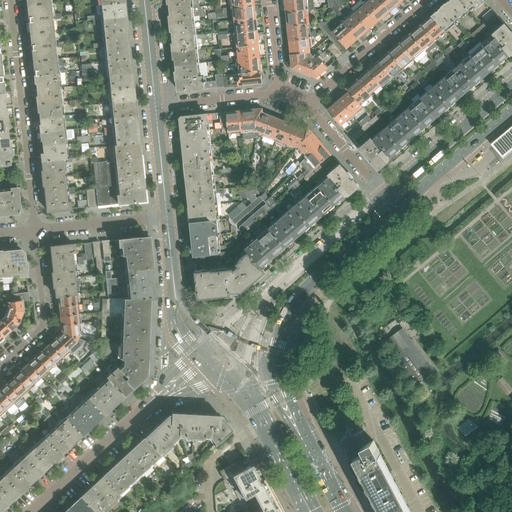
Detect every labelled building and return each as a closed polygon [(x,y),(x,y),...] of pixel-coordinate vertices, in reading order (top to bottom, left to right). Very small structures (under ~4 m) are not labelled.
[(194,22),(191,0),(168,0),(169,3),(170,3),(171,16),(170,16),(171,24),(194,22)] [(255,11),(253,0),(232,0),(235,20),(256,18),(256,11),(255,11)] [(308,25),(305,0),(284,0),(288,27),(308,25)] [(390,11),(380,0),(369,0),(354,13),(369,30),(374,25),(373,25),(379,20),(384,15),(385,16),(390,11)] [(380,0),(390,11),(396,7),(395,6),(400,1),(402,0),(380,0)] [(470,12),(459,0),(449,0),(432,16),(446,32),(455,25),(454,23),(455,23),(454,22),(457,19),(458,20),(459,19),(460,20),(470,12)] [(485,2),(483,0),(459,0),(470,12),(474,9),(477,7),(478,8),(485,2)] [(127,30),(124,3),(100,5),(103,33),(127,30)] [(51,31),(50,18),(55,17),(60,17),(60,14),(55,15),(54,11),(49,12),(48,4),(27,6),(30,34),(51,31)] [(343,15),(334,4),(332,8),(340,18),(343,15)] [(224,17),(223,9),(216,9),(217,18),(224,17)] [(493,15),(495,14),(491,9),(482,17),(486,21),(488,20),(490,19),(492,17),(493,15)] [(369,30),(354,13),(332,32),(333,33),(335,35),(336,36),(338,38),(339,40),(341,41),(342,43),(344,45),(345,47),(347,48),(347,49),(352,44),(352,43),(363,34),(369,30)] [(446,32),(432,16),(410,34),(423,49),(444,32),(445,33),(446,32)] [(257,38),(256,25),(257,25),(256,18),(235,20),(238,47),(259,44),(258,38),(257,38)] [(197,49),(194,22),(171,24),(171,31),(173,31),(174,44),(173,44),(174,52),(197,49)] [(85,32),(84,24),(77,25),(78,35),(83,35),(83,32),(85,32)] [(311,52),(308,25),(288,27),(291,54),(311,52)] [(511,54),(511,32),(505,25),(494,34),(495,35),(483,45),(499,63),(501,64),(504,61),(504,59),(509,54),(510,56),(511,54)] [(130,58),(127,30),(103,33),(106,61),(130,58)] [(54,59),(51,32),(51,31),(30,34),(33,61),(54,59)] [(402,68),(423,49),(410,34),(389,52),(402,68)] [(260,64),(259,51),(260,51),(259,44),(238,47),(240,73),(261,71),(262,71),(261,64),(260,64)] [(343,55),(334,44),(328,48),(338,59),(343,55)] [(447,55),(454,49),(451,45),(444,51),(447,55)] [(499,63),(483,45),(458,66),(474,84),(475,84),(477,85),(480,82),(479,80),(485,75),(493,68),(495,69),(498,66),(498,64),(499,63)] [(200,77),(197,49),(174,52),(174,59),(176,59),(177,72),(176,72),(176,80),(177,79),(200,77)] [(317,60),(317,59),(311,52),(291,54),(292,68),(304,73),(308,63),(311,65),(317,60)] [(402,68),(389,52),(368,70),(381,86),(402,68)] [(316,78),(328,67),(324,63),(326,62),(320,55),(317,59),(317,60),(311,65),(308,63),(304,73),(316,78)] [(133,86),(132,72),(130,58),(106,61),(109,89),(133,86)] [(62,70),(61,65),(55,65),(54,59),(33,61),(34,75),(57,73),(57,74),(66,73),(66,70),(62,70)] [(426,74),(436,65),(437,64),(434,61),(423,70),(426,74)] [(440,71),(436,66),(432,70),(436,74),(440,71)] [(474,84),(458,66),(434,87),(449,106),(450,105),(452,106),(455,103),(455,101),(469,89),(471,90),(474,87),(473,85),(474,84)] [(381,86),(368,70),(346,89),(360,104),(381,86)] [(262,80),(261,71),(240,73),(228,74),(228,72),(222,72),(223,74),(224,86),(260,82),(262,80)] [(416,82),(423,76),(419,72),(412,78),(416,82)] [(60,102),(57,74),(57,73),(34,75),(35,83),(36,83),(37,92),(38,97),(37,97),(37,104),(60,102)] [(224,86),(223,74),(215,75),(216,81),(206,82),(206,80),(202,80),(202,77),(200,77),(177,79),(178,88),(180,90),(186,90),(224,86)] [(136,114),(133,86),(109,89),(112,117),(136,114)] [(449,106),(434,87),(409,109),(425,127),(425,126),(427,127),(430,125),(430,122),(444,110),(446,111),(449,108),(449,106)] [(416,93),(412,88),(407,93),(411,97),(416,93)] [(360,104),(346,89),(341,93),(344,96),(330,108),(329,112),(341,125),(362,107),(360,104)] [(63,130),(62,116),(66,116),(66,112),(61,112),(60,102),(37,104),(38,111),(39,111),(41,126),(40,126),(40,133),(63,130)] [(376,116),(383,110),(381,107),(374,113),(376,116)] [(257,130),(255,109),(226,112),(228,128),(228,132),(229,139),(236,138),(235,132),(257,130)] [(276,141),(284,121),(263,113),(262,109),(255,109),(257,130),(257,131),(263,134),(263,135),(276,141)] [(425,127),(409,109),(384,130),(400,148),(401,147),(403,148),(406,146),(406,143),(419,131),(422,132),(425,130),(424,127),(425,127)] [(139,142),(137,121),(136,114),(112,117),(115,145),(139,142)] [(209,145),(208,130),(207,121),(208,121),(207,114),(182,117),(181,119),(184,147),(209,145)] [(298,145),(313,132),(308,127),(305,130),(284,121),(276,141),(289,146),(290,144),(296,147),(298,145)] [(98,132),(97,124),(88,125),(89,133),(98,132)] [(511,125),(490,145),(502,158),(511,149),(511,125)] [(359,131),(357,128),(353,131),(351,129),(347,132),(351,137),(353,136),(355,134),(357,132),(359,131)] [(66,158),(63,130),(40,133),(41,140),(42,140),(44,154),(41,154),(42,161),(62,159),(66,158)] [(400,148),(384,130),(373,139),(372,138),(360,148),(379,169),(391,159),(390,157),(395,153),(397,153),(400,151),(400,148)] [(329,157),(331,154),(313,132),(298,145),(307,156),(300,164),(306,171),(304,173),(306,176),(307,175),(309,173),(312,171),(315,168),(318,166),(320,164),(323,161),(326,159),(329,157)] [(11,156),(9,143),(8,143),(7,136),(0,136),(0,165),(11,165),(11,164),(10,164),(10,161),(9,156),(11,156)] [(142,171),(139,142),(115,145),(114,145),(115,161),(117,173),(142,171)] [(212,175),(211,160),(209,145),(184,147),(187,178),(212,175)] [(64,176),(62,159),(42,161),(43,171),(41,172),(42,178),(64,176)] [(118,189),(117,173),(115,161),(93,163),(97,206),(118,204),(116,189),(118,189)] [(241,172),(241,163),(236,164),(236,162),(233,162),(233,167),(234,167),(234,172),(241,172)] [(289,175),(297,166),(293,163),(286,171),(286,172),(285,173),(288,176),(289,175)] [(3,171),(12,171),(11,165),(0,165),(0,171),(1,177),(3,176),(3,171)] [(359,186),(341,165),(330,174),(331,175),(318,186),(335,204),(337,205),(340,202),(340,200),(345,195),(347,197),(359,186)] [(145,197),(142,171),(117,173),(118,189),(116,189),(118,204),(134,202),(142,201),(145,197)] [(221,204),(220,195),(225,194),(224,189),(214,190),(212,175),(187,178),(190,207),(216,205),(221,204)] [(67,202),(64,176),(42,178),(43,185),(44,185),(47,210),(47,211),(49,211),(70,209),(69,202),(67,202)] [(264,189),(269,183),(264,178),(260,183),(259,185),(264,189)] [(296,178),(286,186),(289,190),(299,182),(296,178)] [(259,185),(260,183),(257,179),(255,179),(250,183),(256,189),(259,185)] [(304,194),(300,190),(296,185),(291,188),(299,198),(304,194)] [(334,207),(334,205),(335,204),(318,186),(294,207),(310,225),(313,226),(316,223),(315,221),(329,209),(331,210),(334,207)] [(19,211),(17,188),(10,189),(11,191),(0,192),(0,214),(19,213),(19,212),(19,211)] [(95,206),(94,189),(86,190),(87,200),(82,201),(82,207),(88,207),(95,206)] [(264,201),(269,197),(265,192),(260,197),(263,200),(264,201)] [(270,197),(265,202),(269,206),(274,202),(270,197)] [(283,213),(279,207),(275,203),(271,206),(275,211),(280,216),(283,213)] [(240,213),(239,204),(229,205),(230,214),(240,213)] [(219,234),(217,220),(216,205),(190,207),(193,238),(217,236),(217,234),(219,234)] [(310,228),(309,226),(310,225),(294,207),(269,228),(285,246),(286,246),(288,247),(291,244),(291,242),(298,236),(305,230),(306,231),(310,228)] [(257,230),(251,224),(247,227),(253,234),(257,230)] [(266,263),(280,251),(282,252),(285,249),(285,247),(285,246),(269,228),(245,248),(249,253),(259,264),(263,270),(267,266),(266,263)] [(219,253),(217,236),(193,238),(195,255),(204,254),(207,254),(209,254),(211,253),(214,253),(216,253),(219,253)] [(152,268),(149,239),(148,239),(146,238),(146,237),(138,238),(119,240),(119,247),(121,247),(123,255),(125,255),(126,264),(126,270),(152,268)] [(110,259),(108,241),(102,242),(104,262),(110,261),(110,259)] [(228,249),(234,245),(231,241),(225,246),(220,246),(220,250),(228,249)] [(102,275),(99,242),(93,243),(94,257),(95,257),(97,275),(102,275)] [(76,278),(74,261),(73,245),(52,247),(53,247),(51,247),(51,248),(53,273),(52,273),(53,280),(76,278)] [(119,256),(117,248),(109,249),(111,258),(119,256)] [(26,275),(24,253),(20,250),(8,251),(11,277),(26,275)] [(11,277),(8,251),(0,252),(0,276),(2,277),(2,278),(11,277)] [(242,292),(265,272),(263,270),(259,264),(249,253),(242,258),(244,260),(237,265),(238,266),(234,270),(226,270),(229,295),(230,295),(230,292),(232,292),(232,294),(239,293),(239,291),(242,291),(242,292)] [(205,262),(205,259),(204,254),(195,255),(196,263),(205,262)] [(155,297),(152,268),(126,270),(129,300),(149,298),(155,297)] [(229,295),(226,270),(197,273),(199,298),(229,295)] [(118,286),(117,278),(111,279),(110,271),(105,272),(107,287),(118,286)] [(77,295),(76,278),(53,280),(53,287),(55,287),(56,297),(58,297),(77,295)] [(119,293),(118,286),(107,287),(108,294),(119,293)] [(29,299),(28,293),(13,295),(13,301),(22,300),(29,300),(29,299)] [(78,306),(77,295),(78,295),(77,295),(58,297),(58,304),(59,304),(59,306),(58,306),(59,306),(65,306),(67,307),(78,306)] [(148,330),(149,302),(149,298),(129,300),(124,299),(123,330),(148,330)] [(23,311),(22,300),(13,301),(7,302),(7,307),(6,311),(22,318),(24,312),(23,311)] [(79,315),(78,306),(67,307),(65,306),(59,306),(59,313),(60,313),(60,315),(66,314),(68,316),(79,315)] [(19,324),(22,318),(6,311),(3,316),(0,314),(0,318),(11,330),(18,323),(19,324)] [(80,324),(79,315),(68,316),(66,314),(60,315),(59,315),(60,322),(61,322),(61,324),(67,324),(69,325),(80,324)] [(11,330),(0,318),(0,332),(4,337),(6,335),(7,335),(10,332),(10,331),(11,330)] [(80,332),(82,329),(82,326),(80,324),(69,325),(67,324),(61,324),(60,324),(61,330),(62,330),(61,332),(78,339),(79,336),(78,332),(80,332)] [(403,328),(389,339),(399,353),(403,358),(397,362),(415,386),(425,379),(435,371),(428,361),(403,328)] [(147,360),(148,330),(123,330),(122,359),(124,360),(147,360)] [(77,342),(78,339),(61,332),(60,334),(60,335),(59,334),(55,338),(56,339),(59,342),(62,342),(69,349),(77,342)] [(69,349),(62,342),(59,342),(56,339),(54,340),(54,339),(48,344),(49,345),(52,349),(55,349),(64,358),(71,351),(69,349)] [(111,356),(112,345),(100,344),(99,355),(107,356),(111,356)] [(64,358),(55,349),(52,349),(49,345),(47,346),(41,351),(42,352),(45,355),(48,355),(56,365),(64,358)] [(508,361),(499,350),(491,356),(501,367),(503,367),(508,362),(508,361)] [(56,365),(48,355),(45,355),(42,352),(40,353),(40,352),(34,357),(35,358),(39,362),(41,362),(49,371),(56,365)] [(81,363),(87,358),(83,353),(77,359),(81,363)] [(125,395),(146,375),(147,360),(124,360),(124,365),(120,368),(112,364),(106,369),(101,363),(103,361),(106,362),(107,356),(99,355),(94,353),(89,358),(108,379),(125,395)] [(49,371),(41,362),(39,362),(35,358),(33,360),(33,359),(27,364),(28,365),(31,368),(34,368),(43,378),(49,371)] [(43,378),(34,368),(31,368),(28,365),(26,366),(26,365),(20,371),(21,371),(24,375),(27,376),(35,385),(43,378)] [(68,377),(74,371),(72,368),(65,374),(68,377)] [(71,381),(82,372),(80,371),(78,368),(77,368),(74,371),(68,377),(71,381)] [(35,385),(27,376),(24,375),(21,371),(19,373),(19,372),(13,377),(18,381),(20,382),(29,391),(35,385)] [(61,384),(68,377),(65,374),(64,374),(57,381),(61,384)] [(97,384),(93,380),(93,379),(89,375),(87,377),(92,383),(95,386),(97,384)] [(29,391),(20,382),(18,381),(13,377),(14,378),(12,379),(12,378),(6,384),(7,384),(11,388),(13,388),(21,397),(29,391)] [(511,391),(511,388),(503,377),(496,382),(507,396),(511,391)] [(125,395),(108,379),(87,398),(103,415),(125,395)] [(21,397),(13,388),(11,388),(7,384),(5,386),(5,385),(0,389),(0,391),(4,395),(6,395),(14,404),(21,397)] [(61,384),(57,388),(62,393),(66,389),(61,384)] [(46,397),(53,391),(50,388),(44,394),(46,397)] [(66,399),(62,393),(57,388),(54,391),(64,401),(66,399)] [(14,404),(6,395),(4,395),(0,391),(0,402),(7,410),(14,404)] [(80,401),(73,394),(68,399),(73,404),(75,406),(80,401)] [(103,415),(87,398),(77,408),(75,406),(73,404),(69,408),(73,412),(66,418),(82,434),(103,415)] [(169,443),(178,435),(179,414),(172,413),(171,415),(169,415),(145,438),(160,454),(169,445),(169,443)] [(209,437),(210,415),(179,414),(178,435),(183,435),(185,437),(203,438),(205,437),(209,437)] [(57,422),(49,415),(46,418),(53,425),(57,422)] [(232,431),(221,418),(219,418),(219,416),(210,415),(209,437),(216,445),(232,431)] [(18,423),(12,417),(9,420),(15,426),(18,423)] [(53,425),(46,418),(43,420),(50,428),(53,425)] [(82,434),(66,418),(45,438),(61,454),(82,434)] [(61,454),(45,438),(24,457),(40,474),(61,454)] [(139,473),(160,454),(145,438),(124,457),(139,473)] [(410,511),(405,502),(381,456),(380,455),(380,454),(373,441),(362,447),(365,453),(354,458),(359,466),(383,511),(410,511)] [(192,454),(187,456),(189,462),(191,466),(195,462),(192,457),(192,454)] [(40,474),(24,457),(4,476),(19,493),(40,474)] [(118,493),(139,473),(124,457),(102,477),(118,493)] [(259,478),(252,465),(245,468),(241,470),(237,462),(220,471),(224,480),(232,476),(239,490),(259,480),(258,478),(259,478)] [(170,484),(179,476),(173,470),(165,478),(170,484)] [(0,510),(19,493),(4,476),(0,479),(0,510)] [(115,499),(119,494),(118,493),(102,477),(81,497),(94,511),(100,511),(102,511),(103,511),(116,500),(115,499)] [(274,503),(269,493),(268,493),(263,482),(261,483),(261,482),(260,482),(259,480),(239,490),(244,499),(253,494),(262,510),(274,504),(274,503)] [(170,486),(165,481),(160,485),(165,491),(170,486)] [(154,501),(160,496),(156,492),(151,497),(154,501)] [(94,511),(81,497),(64,511),(94,511)]
